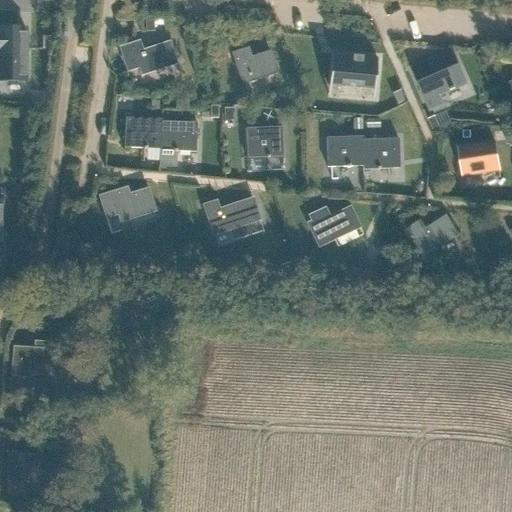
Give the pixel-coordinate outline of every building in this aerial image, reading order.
[(161,19),(146,19),(146,27),(161,27),(161,19)] [(25,30),(0,29),(0,81),(25,81),(25,30)] [(138,42),(119,49),(127,72),(138,68),(140,74),(174,63),(168,43),(141,52),(138,42)] [(476,56),(490,62),(494,54),(480,47),(476,56)] [(247,49),(232,54),(241,84),(275,73),(269,53),(250,59),(247,49)] [(452,53),(412,70),(429,111),(443,105),(439,96),(465,85),(452,53)] [(331,54),(328,86),(373,91),(376,58),(375,58),(375,60),(362,59),(362,57),(351,56),(351,58),(332,56),(332,54),(331,54)] [(160,122),(161,122),(161,120),(124,119),(123,149),(158,150),(159,150),(160,122)] [(158,150),(158,151),(159,151),(158,167),(175,168),(175,152),(195,153),(196,123),(161,122),(160,122),(159,150),(158,150)] [(281,128),(245,129),(246,159),(282,157),(281,128)] [(362,167),(362,141),(362,138),(325,139),(326,168),(362,167)] [(362,141),(362,167),(362,170),(398,169),(397,140),(362,141)] [(495,143),(458,148),(463,177),(499,172),(495,143)] [(17,189),(16,202),(24,202),(25,190),(17,189)] [(126,189),(98,197),(104,217),(116,213),(119,220),(153,210),(147,190),(128,196),(126,189)] [(215,202),(202,206),(212,235),(258,219),(252,199),(218,211),(215,202)] [(311,222),(306,225),(317,247),(332,239),(332,238),(357,226),(349,208),(326,219),(322,210),(308,217),(311,222)] [(420,222),(406,231),(423,257),(435,250),(434,248),(456,234),(445,217),(425,230),(420,222)] [(81,246),(79,255),(89,257),(91,248),(81,246)] [(391,248),(377,254),(381,264),(395,258),(391,248)] [(292,262),(280,267),(283,276),(296,272),(292,262)] [(497,281),(485,291),(494,302),(506,292),(497,281)] [(12,346),(10,376),(31,378),(31,375),(40,376),(42,351),(46,351),(47,342),(33,341),(33,348),(12,346)] [(7,454),(5,481),(36,482),(37,455),(7,454)]
